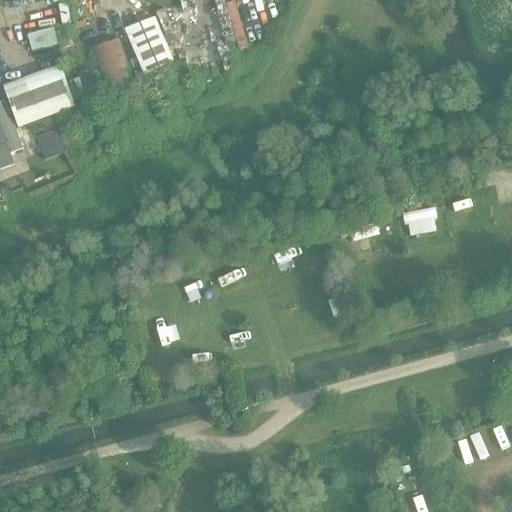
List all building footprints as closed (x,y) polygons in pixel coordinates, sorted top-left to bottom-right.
[(154,19),(125,31),(145,79),(175,67),(154,19)] [(55,30),(29,37),(33,54),(59,47),(55,30)] [(119,39),(89,49),(105,95),(135,84),(119,39)] [(61,67),(3,88),(18,129),(75,107),(61,67)] [(5,103),(0,104),(0,146),(6,144),(10,155),(23,150),(5,103)] [(58,130),(36,139),(45,161),(67,153),(58,130)] [(511,181),(498,183),(500,203),(511,200),(511,181)] [(450,201),(457,231),(481,225),(474,195),(450,201)] [(412,236),(440,231),(435,207),(407,212),(412,236)] [(364,252),(380,245),(371,223),(355,229),(364,252)] [(228,283),(244,279),(240,262),(224,265),(228,283)] [(158,296),(141,302),(144,313),(162,307),(158,296)] [(147,332),(150,350),(167,348),(165,329),(147,332)]
